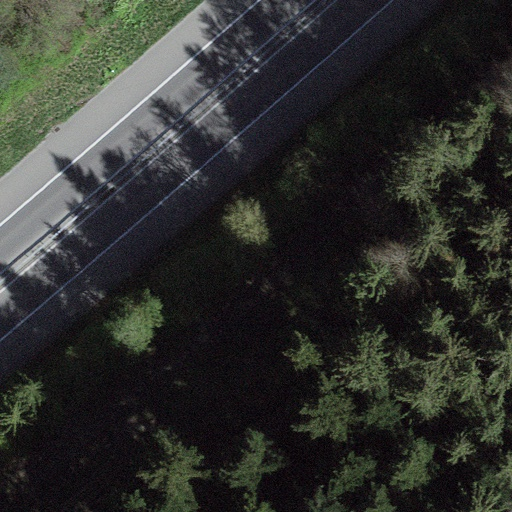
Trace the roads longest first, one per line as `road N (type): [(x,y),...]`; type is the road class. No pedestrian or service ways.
road 1 (trunk): [(0,318),(367,0)]
road 2 (trunk): [(289,0),(0,248)]
